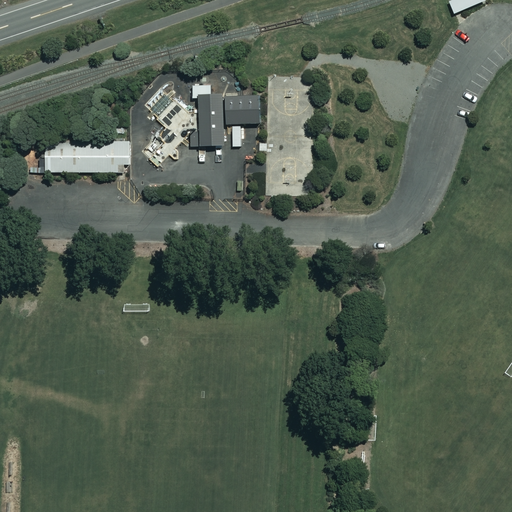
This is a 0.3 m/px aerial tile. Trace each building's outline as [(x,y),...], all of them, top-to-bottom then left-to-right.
[(448,0),(448,1),(452,13),(482,0),(448,0)] [(418,85),(424,65),(410,61),(404,81),(418,85)] [(393,108),(380,79),(371,83),(384,112),(393,108)] [(211,86),(192,87),(192,98),(197,98),(198,134),(189,134),(190,146),(223,145),(222,124),(258,123),(257,96),(211,97),(211,86)] [(408,117),(394,113),(390,124),(405,128),(408,117)] [(124,124),(109,126),(110,135),(125,133),(124,124)] [(140,125),(131,124),(130,139),(139,139),(140,125)] [(129,141),(45,141),(45,172),(118,172),(118,164),(129,164),(129,141)] [(152,197),(140,197),(140,208),(152,207),(152,197)] [(205,197),(191,197),(191,207),(205,207),(205,197)] [(182,198),(162,199),(163,207),(182,206),(182,198)]
